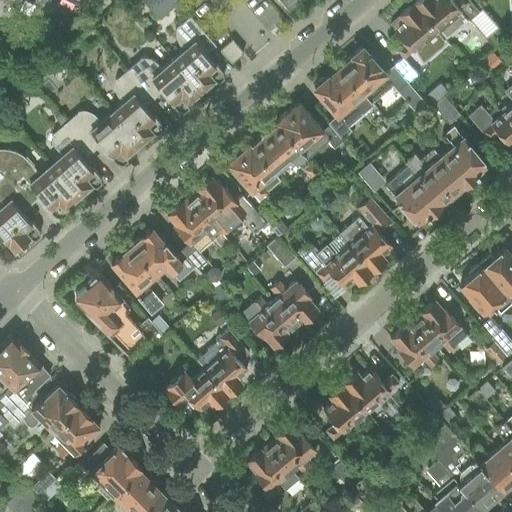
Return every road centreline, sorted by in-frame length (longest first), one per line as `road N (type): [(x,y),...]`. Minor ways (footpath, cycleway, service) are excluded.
road 1 (residential): [(511,196),(191,467)]
road 2 (residential): [(283,66),(16,295)]
road 3 (residential): [(16,295),(191,467)]
